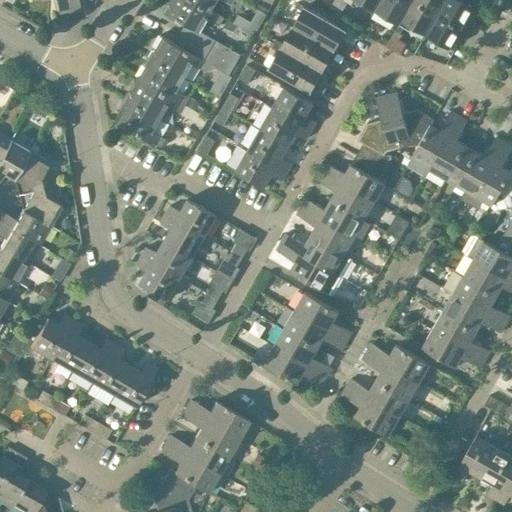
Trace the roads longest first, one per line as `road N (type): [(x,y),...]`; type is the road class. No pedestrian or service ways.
road 1 (residential): [(468,86),(402,64),(346,95),(199,355)]
road 2 (residential): [(199,355),(110,294),(76,71)]
road 3 (residential): [(418,511),(344,467),(305,429),(199,355)]
road 4 (residential): [(422,511),(511,340)]
road 5 (residential): [(121,492),(199,355)]
